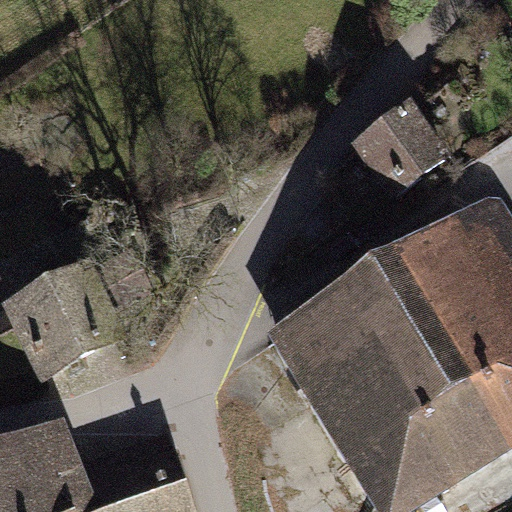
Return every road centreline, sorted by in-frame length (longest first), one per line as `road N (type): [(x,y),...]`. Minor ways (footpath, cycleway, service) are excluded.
road 1 (residential): [(177,378),(310,174),(463,0)]
road 2 (residential): [(0,423),(113,404),(177,378)]
road 3 (residential): [(215,511),(177,378)]
